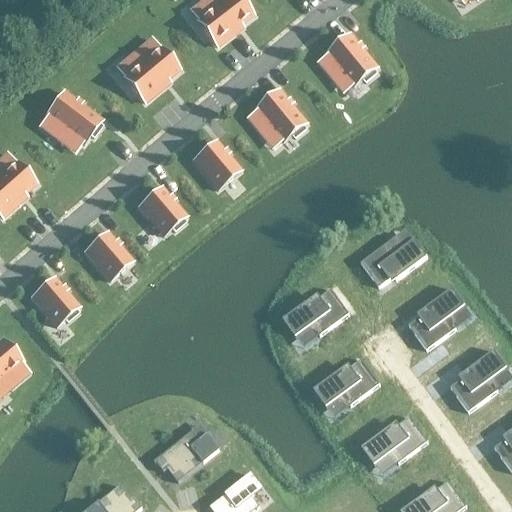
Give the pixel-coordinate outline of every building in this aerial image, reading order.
[(209,13),(197,23),(196,24),(216,50),(236,35),(234,32),(240,27),(252,18),(237,0),(206,0),(202,4),(209,13)] [(330,80),(339,72),(353,89),(354,90),(363,83),(365,86),(377,76),(374,74),(377,71),(362,53),(358,47),(350,38),(327,57),(328,58),(319,66),(330,80)] [(135,70),(124,80),(122,81),(144,106),(163,91),(161,88),(167,83),(178,73),(159,50),(158,51),(150,42),(128,61),(135,70)] [(260,136),(269,128),(283,145),(284,146),(293,139),(295,141),(306,132),(304,129),(307,127),(292,108),(287,103),(280,94),(257,113),(258,114),(248,122),(260,136)] [(55,142),(62,132),(81,147),(83,148),(90,139),(93,141),(101,129),(99,127),(101,124),(80,108),(75,104),(63,95),(45,119),(46,120),(39,130),(55,142)] [(215,145),(192,164),(217,193),(240,174),(227,158),(222,153),(215,145)] [(0,219),(2,221),(20,205),(18,202),(24,197),(35,187),(15,165),(14,166),(6,157),(0,162),(0,219)] [(161,191),(138,211),(163,240),(171,232),(174,235),(185,225),(182,223),(185,220),(172,205),(168,199),(161,191)] [(107,236),(84,256),(109,285),(132,265),(118,250),(114,244),(107,236)] [(390,247),(361,268),(379,293),(394,282),(396,286),(427,263),(414,246),(398,258),(390,247)] [(54,282),(31,301),(55,330),(64,323),(67,326),(78,316),(75,313),(78,311),(65,295),(61,290),(54,282)] [(423,320),(409,331),(427,356),(456,334),(449,324),(465,312),(452,294),(421,317),(423,320)] [(315,302),(284,325),(296,342),(313,330),(320,341),(349,320),(331,295),(317,305),(315,302)] [(0,388),(6,395),(28,376),(20,367),(22,366),(2,343),(0,344),(0,388)] [(465,382),(451,393),(469,418),(498,397),(490,386),(506,374),(494,357),(463,379),(465,382)] [(345,372),(314,395),(327,412),(343,401),(351,411),(380,390),(362,365),(348,376),(345,372)] [(393,430),(363,452),(375,470),(391,458),(399,469),(428,447),(410,423),(396,433),(393,430)] [(200,444),(192,435),(154,465),(155,466),(155,465),(163,475),(167,472),(178,486),(201,467),(218,453),(207,439),(200,444)] [(509,443),(495,453),(511,476),(511,435),(507,440),(509,443)] [(229,496),(228,495),(227,496),(228,497),(213,509),(215,511),(258,511),(263,509),(262,508),(261,509),(253,499),(265,490),(254,476),(229,496)] [(432,494),(407,511),(466,511),(467,511),(449,487),(434,498),(432,494)] [(140,511),(132,501),(130,502),(120,489),(100,504),(90,511),(140,511),(141,511),(141,510),(140,511)]
